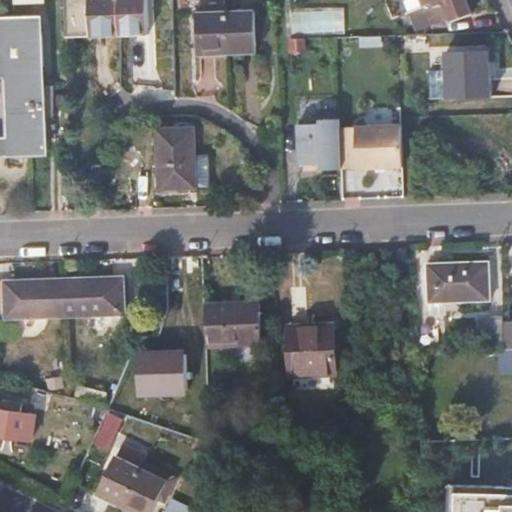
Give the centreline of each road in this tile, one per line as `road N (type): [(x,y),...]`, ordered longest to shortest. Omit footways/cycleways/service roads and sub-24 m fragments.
road 1 (residential): [(0,234),(275,225)]
road 2 (residential): [(275,225),(511,217)]
road 3 (residential): [(122,109),(183,111),(258,147),(273,178),(275,225)]
